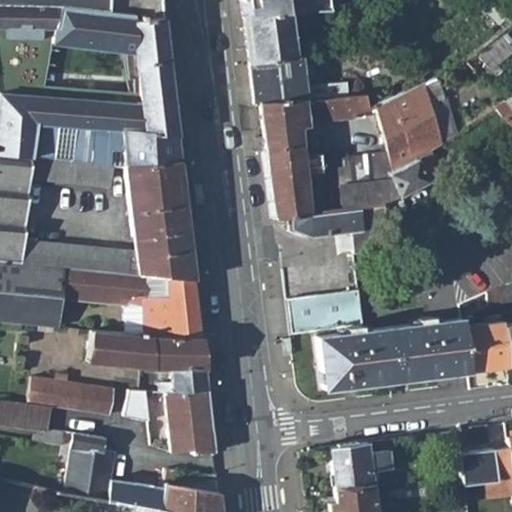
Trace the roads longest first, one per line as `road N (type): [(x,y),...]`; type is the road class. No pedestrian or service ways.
road 1 (secondary): [(200,0),(258,437)]
road 2 (residential): [(258,437),(511,404)]
